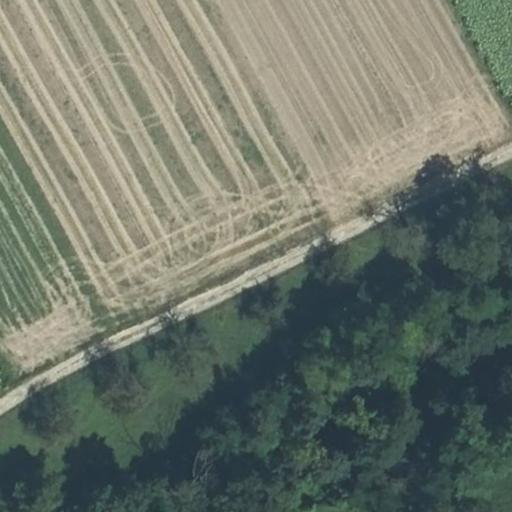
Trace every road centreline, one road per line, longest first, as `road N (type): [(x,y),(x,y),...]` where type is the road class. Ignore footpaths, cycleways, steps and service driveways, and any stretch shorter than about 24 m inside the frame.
road 1 (track): [(0,404),(66,359),(272,275),(511,144)]
road 2 (track): [(511,449),(457,484),(367,511)]
